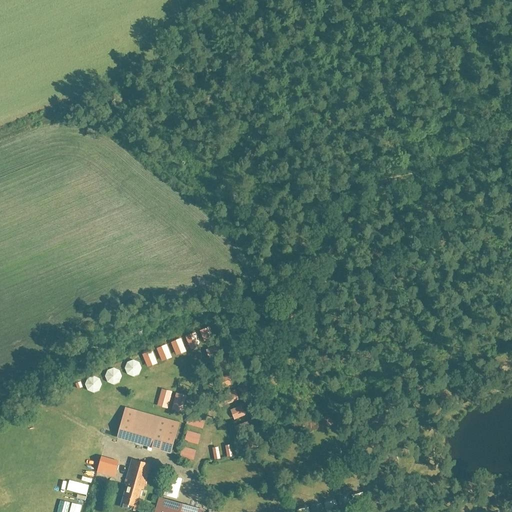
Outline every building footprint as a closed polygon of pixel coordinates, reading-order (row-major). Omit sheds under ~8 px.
[(128,407),(119,437),(170,453),(179,422),(128,407)] [(192,420),(191,432),(209,433),(209,420),(192,420)] [(188,444),(202,450),(206,439),(193,434),(188,444)] [(187,450),(184,460),(198,464),(202,454),(187,450)] [(378,456),(381,469),(398,465),(395,452),(378,456)] [(118,461),(101,456),(97,472),(114,476),(118,461)] [(134,511),(136,505),(141,489),(143,490),(149,470),(130,464),(125,484),(127,485),(121,507),(134,511)]
